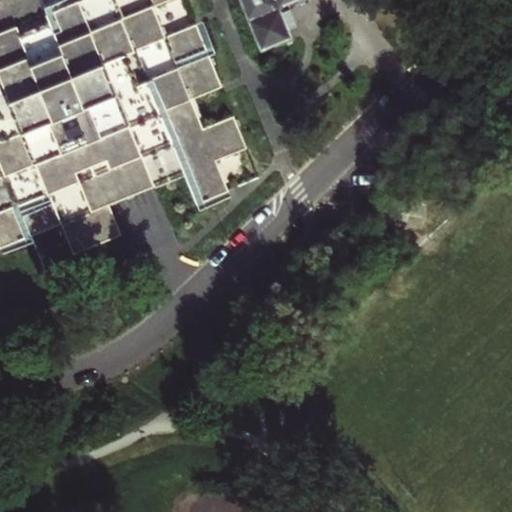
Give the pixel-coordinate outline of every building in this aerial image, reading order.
[(2,0),(0,1),(0,228),(6,242),(31,232),(29,227),(60,214),(62,219),(75,250),(122,231),(109,200),(97,169),(112,164),(124,194),(138,188),(185,169),(198,200),(223,189),(211,159),(218,156),(247,144),(234,112),(205,124),(198,127),(185,98),(193,95),(222,83),(197,21),(168,33),(160,36),(148,5),(155,2),(159,0),(2,0)] [(242,0),(262,47),(294,34),(282,4),(290,0),(242,0)] [(168,33),(155,2),(148,5),(160,36),(168,33)] [(205,124),(193,95),(185,98),(198,127),(205,124)] [(230,186),(218,156),(211,159),(223,189),(230,186)] [(112,164),(97,169),(109,200),(117,197),(124,194),(112,164)] [(60,214),(29,227),(31,232),(62,219),(60,214)]
